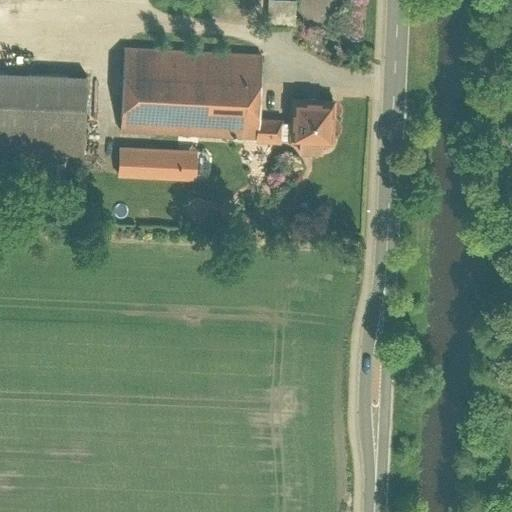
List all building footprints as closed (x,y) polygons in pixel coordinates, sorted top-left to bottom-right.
[(293,2),(265,2),(265,29),(293,30),(293,2)] [(270,52),(127,45),(124,126),(266,133),(266,122),(270,52)] [(91,74),(0,69),(0,152),(88,157),(91,74)] [(341,97),(294,95),(292,136),(300,136),(326,138),(339,138),(341,97)] [(266,139),(289,140),(290,123),(266,122),(266,133),(266,139)] [(300,136),(306,148),(331,150),(326,138),(300,136)] [(205,146),(124,143),(122,171),(204,175),(205,146)]
